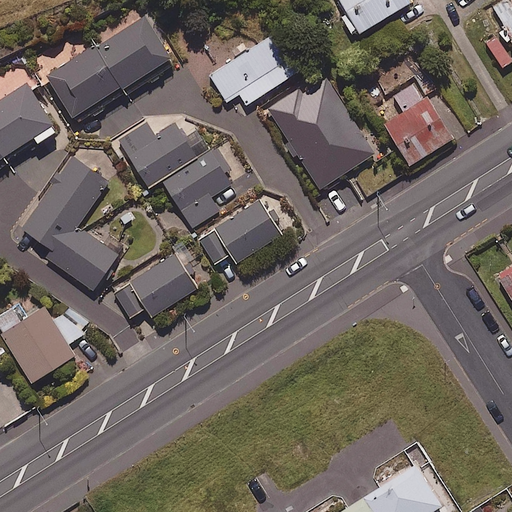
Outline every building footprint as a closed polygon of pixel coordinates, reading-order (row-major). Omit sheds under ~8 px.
[(410,2),(409,0),(337,0),(346,16),(342,18),(352,36),(410,2)] [(511,7),(507,0),(503,0),(493,7),(511,36),(511,7)] [(170,58),(143,17),(96,47),(94,45),(44,77),(71,118),(119,87),(121,89),(170,58)] [(292,50),(280,31),(209,75),(226,101),(239,93),(246,104),(303,68),(292,50)] [(511,60),(496,38),(487,44),(502,66),(511,60)] [(440,86),(430,70),(416,79),(425,94),(440,86)] [(374,154),(325,76),(301,92),(299,89),(268,108),(318,188),(374,154)] [(0,158),(52,125),(25,84),(0,99),(0,158)] [(421,100),(411,84),(394,95),(404,111),(383,124),(408,165),(452,138),(426,97),(421,100)] [(146,189),(210,150),(197,128),(183,137),(175,124),(155,136),(146,121),(115,140),(146,189)] [(210,197),(231,184),(225,174),(231,171),(217,149),(163,182),(191,228),(219,211),(210,197)] [(108,181),(71,156),(21,231),(47,249),(43,255),(93,290),(117,253),(77,226),(108,181)] [(281,236),(259,200),(199,238),(215,263),(230,254),(237,264),(281,236)] [(197,289),(173,253),(117,290),(119,293),(105,302),(129,318),(145,307),(153,318),(197,289)] [(511,265),(496,276),(511,302),(511,265)] [(27,317),(19,304),(0,315),(0,325),(34,381),(78,354),(48,304),(27,317)] [(431,511),(441,506),(415,465),(363,497),(372,511),(431,511)] [(372,511),(363,497),(339,511),(372,511)]
